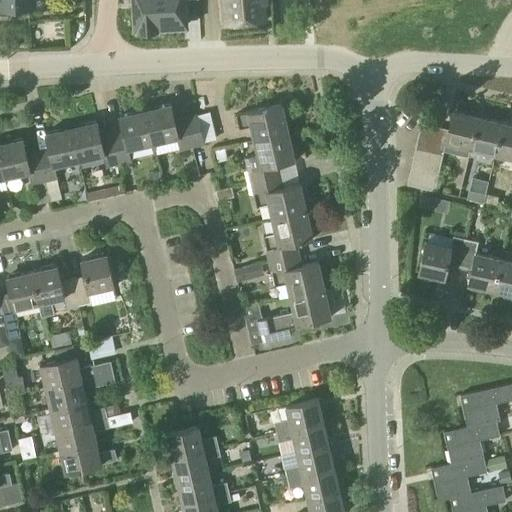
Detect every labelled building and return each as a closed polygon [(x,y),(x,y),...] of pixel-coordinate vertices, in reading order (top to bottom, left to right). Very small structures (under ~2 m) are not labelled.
[(0,0),(0,13),(36,11),(35,0),(0,0)] [(157,27),(159,27),(157,0),(132,0),(134,29),(136,28),(136,31),(157,30),(157,27)] [(157,0),(159,27),(186,26),(185,0),(184,0),(157,0)] [(220,0),(223,24),(263,20),(261,0),(220,0)] [(170,103),(144,109),(152,143),(177,137),(180,149),(192,147),(185,118),(174,120),(170,103)] [(250,126),(253,140),(288,132),(281,104),(235,114),(238,128),(250,126)] [(123,133),(111,136),(118,164),(130,161),(128,148),(152,143),(144,109),(119,115),(123,133)] [(197,115),(203,140),(215,137),(208,112),(197,115)] [(452,112),(448,130),(445,143),(460,146),(459,154),(468,156),(477,118),(452,112)] [(185,118),(192,147),(204,144),(203,140),(197,115),(185,118)] [(477,118),(468,156),(477,158),(478,151),(495,155),(503,124),(477,118)] [(104,154),(106,166),(118,164),(111,136),(100,138),(96,120),(69,127),(78,160),(104,154)] [(418,137),(444,143),(445,143),(448,130),(421,124),(418,137)] [(511,125),(504,124),(503,124),(495,155),(511,158),(511,125)] [(53,166),(78,160),(69,127),(45,132),(49,150),(37,153),(44,181),(56,178),(53,166)] [(288,132),(253,140),(256,154),(245,157),(250,182),(275,176),(273,165),(294,160),(288,132)] [(418,137),(416,148),(442,155),(444,143),(418,137)] [(0,142),(0,162),(3,178),(29,172),(32,184),(44,181),(37,153),(26,155),(22,138),(0,142)] [(416,148),(413,161),(439,167),(442,155),(416,148)] [(215,151),(218,161),(226,159),(224,149),(215,151)] [(439,167),(413,161),(410,173),(436,179),(439,167)] [(436,179),(410,173),(407,185),(433,191),(436,179)] [(275,176),(250,182),(256,207),(268,204),(271,219),(306,211),(299,182),(278,187),(275,176)] [(64,201),(64,181),(46,182),(46,201),(64,201)] [(86,194),(88,202),(125,193),(124,190),(119,191),(118,187),(86,194)] [(215,192),(216,199),(233,195),(231,189),(215,192)] [(466,199),(482,203),(484,194),(468,190),(466,199)] [(486,194),(484,203),(495,206),(497,197),(486,194)] [(419,206),(431,209),(433,198),(431,198),(422,195),(419,206)] [(306,211),(271,219),(274,233),(262,236),(268,260),(293,254),(291,244),(312,239),(306,211)] [(460,266),(466,240),(428,232),(418,273),(444,279),(447,263),(460,266)] [(477,243),(466,240),(460,266),(471,269),(468,284),(493,290),(500,258),(475,252),(477,243)] [(511,252),(502,250),(500,258),(493,290),(511,294),(511,252)] [(71,278),(77,305),(89,302),(87,291),(113,286),(106,254),(80,260),(84,275),(71,278)] [(296,265),(293,254),(268,260),(274,285),(286,282),(289,297),(324,289),(317,260),(296,265)] [(31,271),(38,303),(41,316),(54,313),(51,300),(63,297),(66,307),(77,305),(71,278),(59,281),(56,266),(31,271)] [(251,278),(249,266),(233,270),(236,282),(251,278)] [(38,303),(31,271),(6,277),(9,292),(0,294),(0,305),(5,326),(7,337),(19,334),(13,308),(38,303)] [(324,289),(289,297),(293,311),(257,320),(260,333),(330,317),(324,289)] [(65,346),(53,349),(55,360),(68,357),(75,355),(73,344),(65,346)] [(77,362),(75,355),(68,357),(55,360),(39,363),(45,387),(112,371),(110,361),(78,368),(77,362)] [(20,393),(14,367),(14,366),(1,368),(8,396),(20,393)] [(112,371),(45,387),(39,388),(41,393),(46,392),(50,408),(86,399),(83,388),(114,381),(112,371)] [(460,395),(467,427),(495,421),(499,421),(495,403),(511,399),(511,386),(511,384),(460,395)] [(273,422),(277,436),(323,424),(317,397),(285,405),(288,419),(273,422)] [(86,399),(50,408),(44,409),(45,414),(51,413),(54,429),(106,417),(104,407),(88,410),(86,399)] [(106,417),(112,415),(110,405),(104,407),(106,417)] [(115,426),(112,415),(106,417),(109,427),(115,426)] [(59,450),(95,441),(93,431),(109,427),(106,417),(54,429),(49,431),(50,435),(56,434),(59,450)] [(495,421),(467,427),(444,432),(451,464),(483,457),(479,440),(498,435),(495,421)] [(293,438),(296,453),(328,446),(323,424),(277,436),(278,442),(293,438)] [(165,433),(172,460),(218,449),(215,436),(200,439),(197,425),(165,433)] [(0,441),(10,439),(8,429),(0,430),(0,441)] [(248,438),(224,446),(228,455),(251,447),(248,438)] [(0,451),(12,449),(10,439),(0,441),(0,451)] [(95,441),(59,450),(54,451),(55,456),(61,455),(65,473),(101,464),(100,463),(116,460),(114,449),(98,452),(95,441)] [(284,468),(286,477),(333,466),(328,446),(296,453),(299,465),(284,468)] [(172,474),(174,481),(208,473),(205,459),(220,455),(218,449),(172,460),(175,474),(172,474)] [(483,457),(451,464),(431,468),(438,500),(449,498),(470,493),(466,476),(486,471),(483,461),(483,457)] [(503,457),(483,461),(486,471),(486,473),(506,469),(503,457)] [(333,466),(286,477),(288,488),(303,484),(307,499),(339,492),(333,466)] [(496,474),(499,485),(510,483),(507,471),(496,474)] [(0,486),(7,485),(11,484),(8,473),(0,475),(0,486)] [(208,473),(174,481),(176,489),(178,489),(181,500),(213,493),(227,489),(226,482),(211,485),(208,473)] [(15,483),(11,484),(7,485),(0,486),(0,495),(1,502),(19,497),(15,483)] [(486,511),(485,505),(504,501),(501,486),(470,493),(449,498),(452,511),(486,511)] [(213,493),(181,500),(183,511),(217,511),(216,505),(230,501),(227,489),(213,493)] [(343,511),(339,492),(307,499),(309,511),(304,511),(343,511)]
